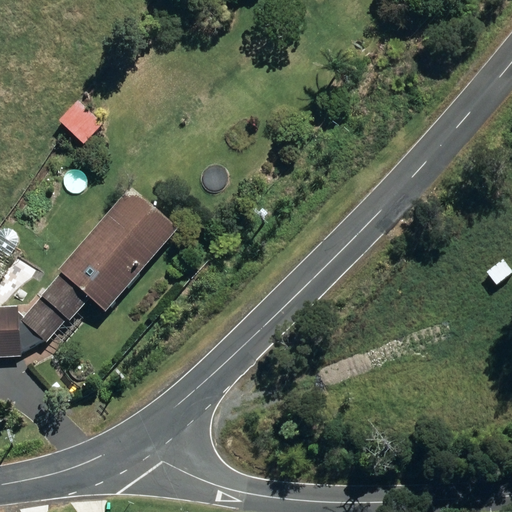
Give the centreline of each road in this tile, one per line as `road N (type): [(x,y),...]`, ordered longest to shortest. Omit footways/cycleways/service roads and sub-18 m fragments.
road 1 (residential): [(511,65),(378,216),(137,439)]
road 2 (residential): [(511,493),(302,503),(202,482),(137,439)]
road 3 (residential): [(137,439),(64,472),(0,487)]
